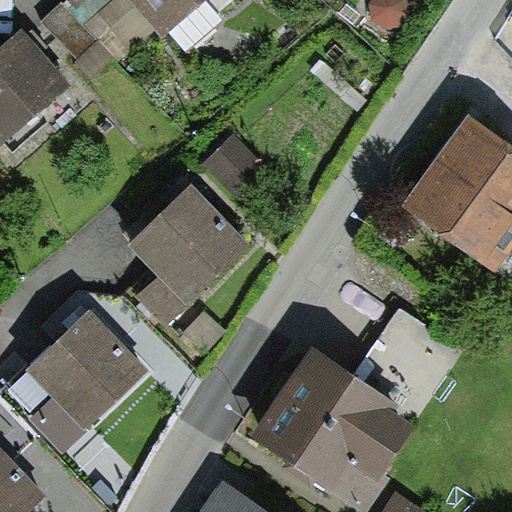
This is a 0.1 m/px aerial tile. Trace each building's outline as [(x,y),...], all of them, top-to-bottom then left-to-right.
[(153,38),(117,0),(58,0),(65,7),(45,25),(79,60),(99,41),(118,61),(125,55),(129,60),(153,38)] [(123,0),(165,46),(172,40),(189,59),(227,25),(213,9),(222,0),(123,0)] [(374,0),(394,24),(416,7),(410,0),(374,0)] [(0,57),(0,155),(72,93),(23,37),(0,57)] [(511,153),(468,124),(403,218),(511,292),(511,153)] [(237,179),(254,166),(228,132),(211,145),(237,179)] [(166,334),(246,254),(191,199),(131,258),(156,283),(136,304),(166,334)] [(227,333),(205,313),(184,337),(207,356),(227,333)] [(69,454),(149,378),(91,318),(32,375),(27,370),(7,389),(69,454)] [(312,357),(252,448),(350,511),(372,511),(390,485),(387,483),(418,437),(396,423),(400,416),(312,357)] [(0,511),(37,511),(46,503),(0,457),(0,511)] [(259,511),(222,487),(205,511),(259,511)] [(420,511),(396,496),(386,511),(420,511)]
